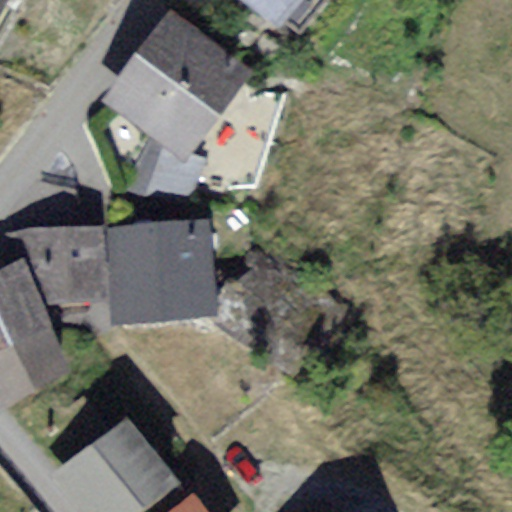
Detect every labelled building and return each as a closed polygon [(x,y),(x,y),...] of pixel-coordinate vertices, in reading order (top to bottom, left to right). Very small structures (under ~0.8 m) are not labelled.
[(256,0),(279,18),(294,0),(256,0)] [(245,69),(175,16),(114,95),(184,149),(245,69)] [(198,162),(151,143),(138,178),(184,197),(198,162)] [(207,224),(116,228),(119,271),(209,266),(207,224)] [(13,236),(25,262),(42,299),(103,290),(97,229),(13,236)] [(0,273),(0,344),(52,321),(42,299),(25,262),(0,273)] [(212,310),(209,266),(119,271),(121,315),(212,310)] [(0,400),(73,368),(52,321),(0,344),(0,400)] [(130,511),(173,481),(128,420),(64,467),(97,511),(130,511)] [(203,511),(193,498),(173,511),(203,511)]
